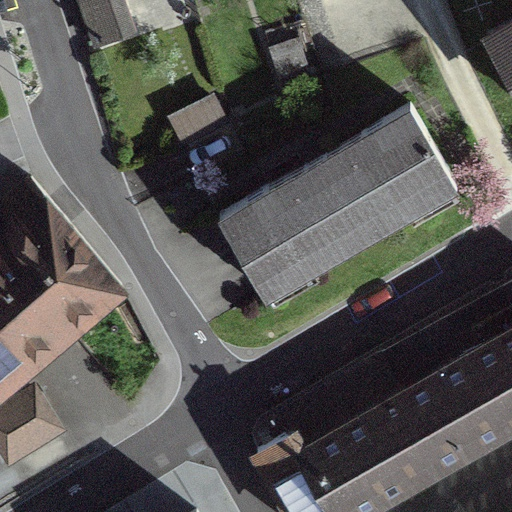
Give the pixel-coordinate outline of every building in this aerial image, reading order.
[(511,15),(462,44),(511,131),(511,15)] [(407,110),(220,214),(264,292),(451,188),(407,110)] [(231,123),(188,140),(198,164),(241,147),(231,123)] [(0,240),(0,389),(120,279),(46,199),(0,240)] [(511,304),(255,449),(291,511),(353,511),(511,422),(511,304)] [(61,424),(36,384),(0,406),(0,441),(10,457),(61,424)]
